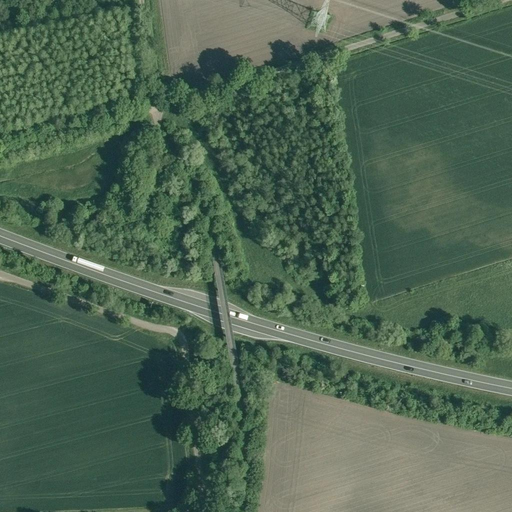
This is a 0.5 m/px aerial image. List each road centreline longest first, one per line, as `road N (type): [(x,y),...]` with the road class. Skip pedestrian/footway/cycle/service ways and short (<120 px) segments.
road 1 (trunk): [(0,235),(270,329),(511,388)]
road 2 (unclassified): [(511,0),(155,111)]
road 3 (unclassified): [(0,275),(178,335),(203,511)]
